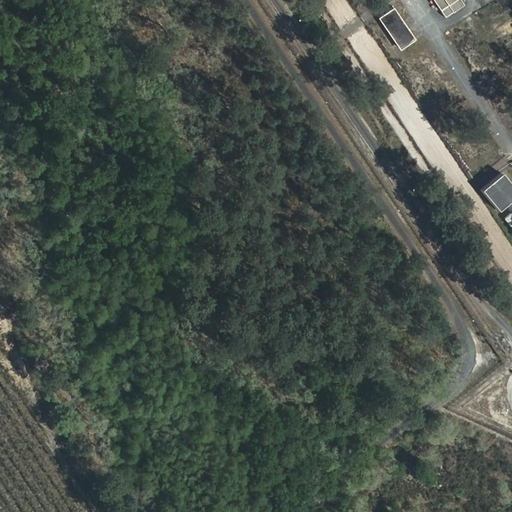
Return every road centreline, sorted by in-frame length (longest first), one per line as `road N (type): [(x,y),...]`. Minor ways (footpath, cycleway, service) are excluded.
road 1 (residential): [(250,0),(468,328),(475,356),(470,378),(305,511)]
road 2 (track): [(511,330),(485,308),(281,0)]
road 3 (track): [(334,0),(511,264)]
